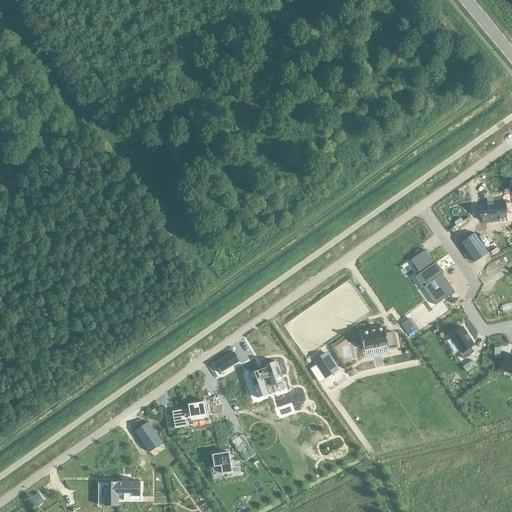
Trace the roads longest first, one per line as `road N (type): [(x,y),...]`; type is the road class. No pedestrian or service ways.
road 1 (unclassified): [(0,476),(511,117)]
road 2 (residential): [(421,208),(0,502)]
road 3 (residential): [(421,208),(468,269),(477,314),(486,323),(511,322)]
